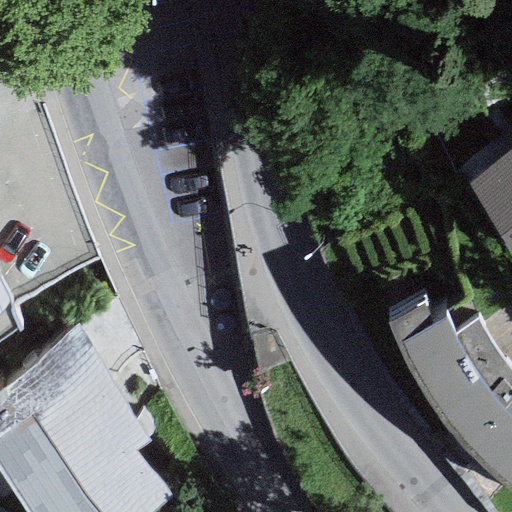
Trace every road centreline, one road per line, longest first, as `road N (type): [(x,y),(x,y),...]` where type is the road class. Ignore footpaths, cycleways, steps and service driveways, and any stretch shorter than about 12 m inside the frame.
road 1 (residential): [(456,511),(369,410),(297,280),(265,190),(231,0)]
road 2 (residential): [(66,0),(74,66),(158,285),(284,511)]
